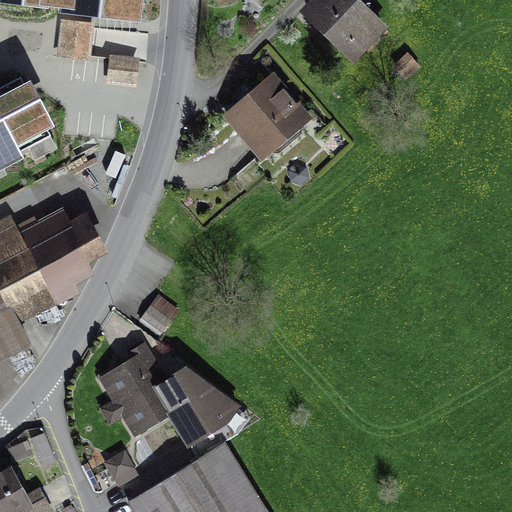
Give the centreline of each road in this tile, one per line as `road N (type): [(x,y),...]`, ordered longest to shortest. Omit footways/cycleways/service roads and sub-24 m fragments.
road 1 (unclassified): [(181,0),(173,86),(152,167),(93,304),(42,385)]
road 2 (residential): [(96,511),(42,385)]
